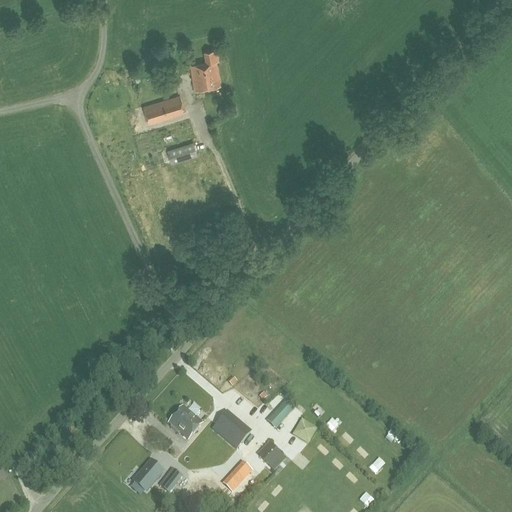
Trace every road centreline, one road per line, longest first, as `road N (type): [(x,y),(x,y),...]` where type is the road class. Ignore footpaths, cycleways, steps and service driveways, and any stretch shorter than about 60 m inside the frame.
road 1 (unclassified): [(186,351),(502,0)]
road 2 (unclassified): [(186,351),(71,97)]
road 3 (unclassified): [(40,504),(186,351)]
